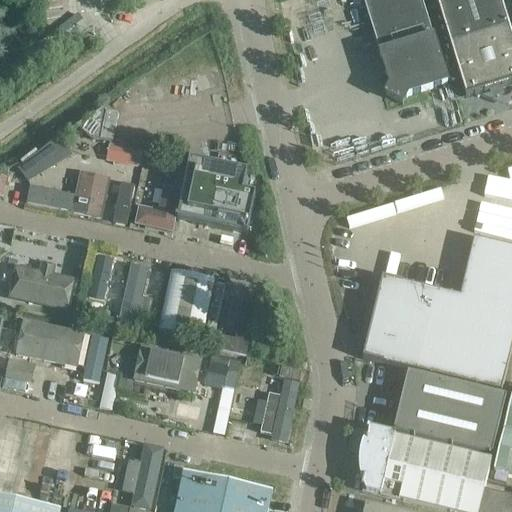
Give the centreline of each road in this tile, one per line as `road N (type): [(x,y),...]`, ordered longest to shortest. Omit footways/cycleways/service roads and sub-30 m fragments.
road 1 (unclassified): [(325,471),(0,402)]
road 2 (unclassified): [(311,274),(287,277),(0,214)]
road 3 (unclassified): [(0,130),(186,0)]
road 4 (unclassified): [(511,137),(295,206)]
road 5 (unclassified): [(295,206),(249,0)]
road 6 (unclassified): [(325,471),(338,390),(311,274)]
